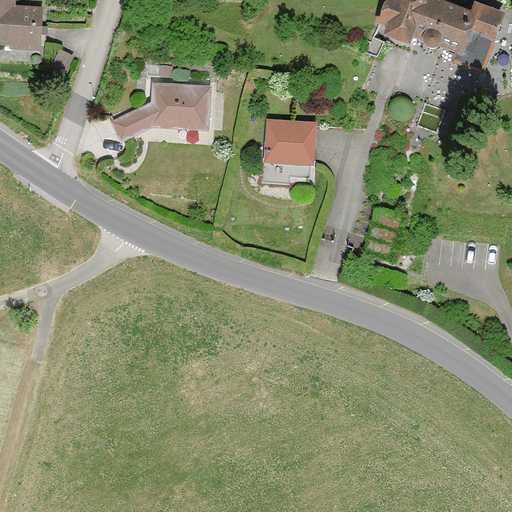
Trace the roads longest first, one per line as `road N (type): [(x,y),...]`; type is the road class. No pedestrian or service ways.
road 1 (tertiary): [(53,181),(132,228),(370,313),(446,352),(511,403)]
road 2 (residential): [(53,181),(108,0)]
road 3 (track): [(132,228),(93,260),(0,303)]
